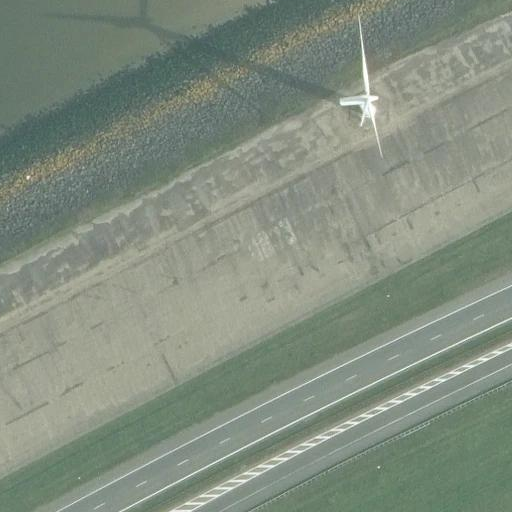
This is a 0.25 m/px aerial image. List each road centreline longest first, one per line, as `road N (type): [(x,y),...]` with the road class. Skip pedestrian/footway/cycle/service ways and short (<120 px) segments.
road 1 (trunk): [(511,301),(88,511)]
road 2 (trunk): [(204,511),(511,354)]
